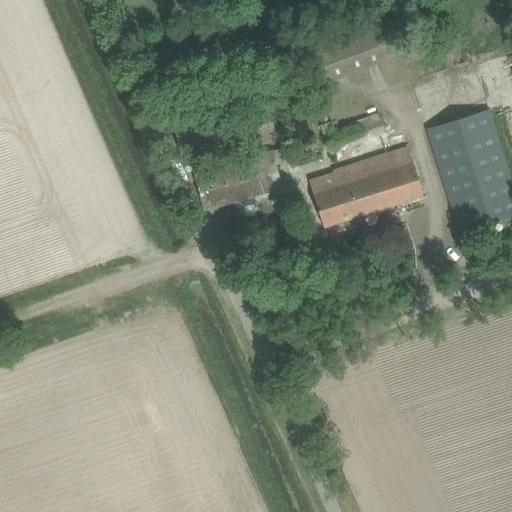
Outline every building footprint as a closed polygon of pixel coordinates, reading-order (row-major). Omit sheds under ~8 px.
[(303,40),(320,85),(396,57),(379,12),(303,40)] [(282,57),(269,60),(272,73),(285,70),(282,57)] [(173,128),(183,165),(278,140),(268,103),(173,128)] [(428,129),(460,232),(511,215),(511,185),(488,110),(428,129)] [(323,135),(332,154),(386,134),(379,112),(335,129),(331,121),(320,125),(323,135)] [(310,180),(324,227),(423,196),(408,148),(334,171),(334,173),(310,180)] [(257,155),(213,166),(194,171),(204,210),(283,189),(284,188),(284,186),(282,186),(277,167),(273,151),(257,155)]
